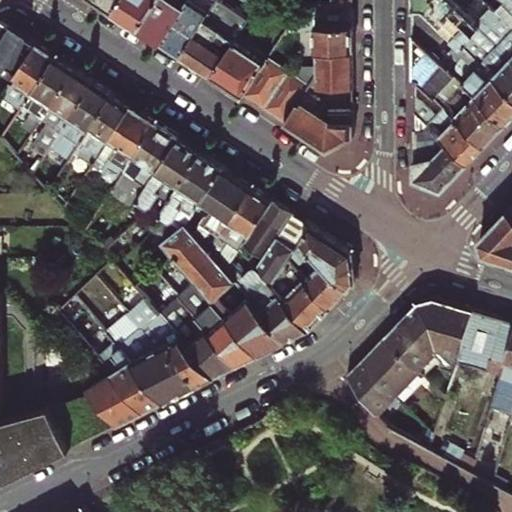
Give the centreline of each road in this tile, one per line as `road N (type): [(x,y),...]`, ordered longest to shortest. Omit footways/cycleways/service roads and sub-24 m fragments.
road 1 (tertiary): [(8,511),(322,355),(423,255)]
road 2 (residential): [(40,0),(381,224)]
road 3 (residential): [(381,224),(380,0)]
road 4 (tertiary): [(423,255),(511,163)]
